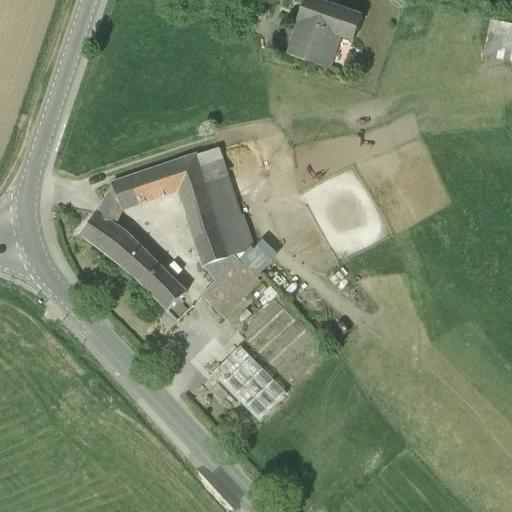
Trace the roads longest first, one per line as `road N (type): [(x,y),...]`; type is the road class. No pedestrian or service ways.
road 1 (tertiary): [(29,233),(50,282),(262,511)]
road 2 (tertiary): [(29,233),(28,188),(88,0)]
